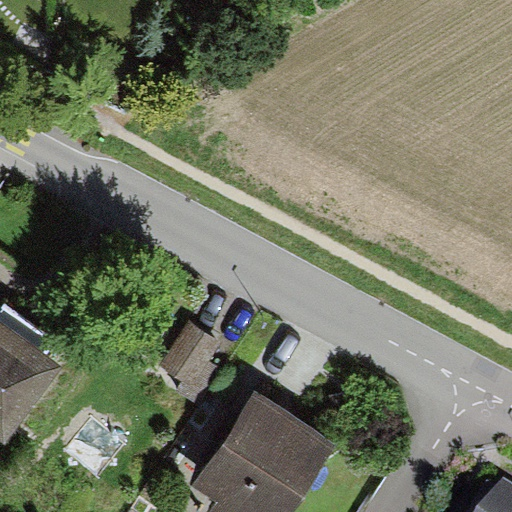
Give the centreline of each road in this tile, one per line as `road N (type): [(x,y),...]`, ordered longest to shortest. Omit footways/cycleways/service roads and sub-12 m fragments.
road 1 (residential): [(468,385),(0,125)]
road 2 (residential): [(468,385),(387,511)]
